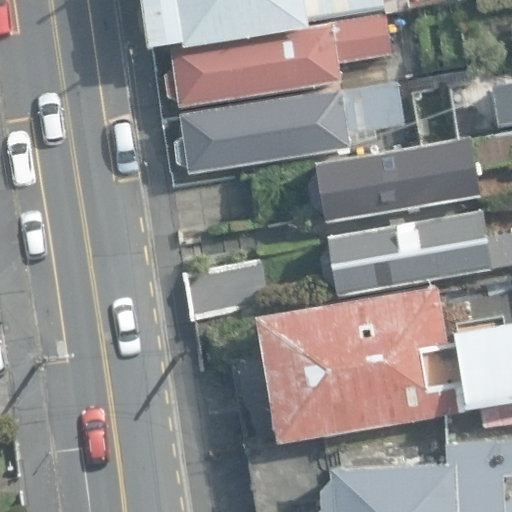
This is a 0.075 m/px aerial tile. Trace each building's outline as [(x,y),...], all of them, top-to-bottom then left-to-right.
[(149,0),(157,43),(396,0),(395,0),(149,0)] [(381,50),(376,18),(167,51),(169,63),(162,70),(165,96),(176,99),(177,106),(336,82),(332,58),(381,50)] [(395,121),(389,82),(180,114),(182,126),(175,133),(178,159),(189,162),(190,169),(349,145),(348,129),(395,121)] [(511,164),(511,131),(311,163),(313,175),(306,181),(310,203),(319,206),(321,218),(480,193),(477,170),(511,164)] [(334,289),(511,261),(511,228),(490,232),(486,208),(327,233),(328,248),(320,253),(323,273),(332,276),(334,289)] [(437,286),(257,318),(279,442),(511,400),(511,318),(445,330),(437,286)] [(440,459),(328,467),(331,507),(314,508),(314,511),(501,511),(500,481),(511,479),(511,436),(439,442),(440,459)]
